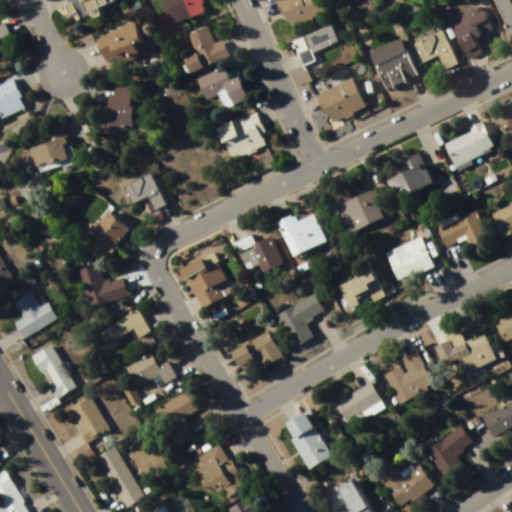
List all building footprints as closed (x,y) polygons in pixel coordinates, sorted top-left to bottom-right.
[(110,0),(111,2),(72,18),(64,0),(110,0)] [(158,0),(168,25),(204,11),(199,0),(158,0)] [(315,0),(320,10),(286,24),(276,0),(315,0)] [(511,15),(504,0),(488,0),(504,33),(511,29),(511,15)] [(477,48),(470,35),(486,27),(476,9),(446,24),(462,56),(470,52),(477,48)] [(130,18),(144,51),(111,65),(107,57),(99,61),(92,46),(88,36),(130,18)] [(325,22),(285,39),(293,58),(296,66),(311,60),(308,51),(333,40),(325,22)] [(224,56),(219,47),(215,37),(210,40),(203,24),(184,33),(192,52),(178,58),(185,74),(224,56)] [(450,59),(446,61),(440,63),(436,53),(417,61),(408,40),(437,28),(450,59)] [(412,74),(395,36),(366,50),(383,87),(410,75),(412,74)] [(243,99),(233,77),(222,82),(215,67),(192,78),(201,97),(211,92),(219,110),(243,99)] [(0,113),(22,104),(12,82),(9,75),(0,79),(0,113)] [(324,124),(362,106),(347,75),(309,94),(312,100),(324,124)] [(97,124),(136,124),(136,103),(125,103),(124,84),(97,84),(97,124)] [(260,129),(252,112),(251,109),(211,128),(219,143),(222,141),(229,157),(261,142),(256,133),(260,129)] [(499,118),(511,111),(511,139),(509,141),(499,118)] [(76,161),(57,168),(55,162),(33,170),(24,148),(43,141),(38,128),(60,119),(65,132),(76,161)] [(438,145),(466,131),(464,126),(469,123),(478,119),(491,146),(449,167),(438,145)] [(386,177),(403,169),(397,156),(415,148),(429,181),(395,196),(386,177)] [(161,201),(145,170),(118,184),(127,200),(141,193),(148,208),(156,204),(161,201)] [(369,188),(347,199),(343,190),(339,182),(320,192),(342,234),(382,213),(369,188)] [(487,210),(510,199),(506,191),(511,188),(511,231),(501,237),(487,210)] [(126,225),(104,208),(92,223),(78,221),(72,255),(89,258),(101,257),(120,233),(126,225)] [(441,243),(434,227),(439,224),(455,216),(472,208),(488,243),(473,250),(464,232),(441,243)] [(455,216),(452,211),(436,219),(439,224),(455,216)] [(272,221),(279,217),(290,212),(293,220),(308,213),(321,239),(288,255),(272,221)] [(230,241),(234,238),(246,232),(251,241),(264,234),(278,260),(248,276),(230,241)] [(393,276),(381,250),(417,233),(432,264),(419,269),(416,265),(393,276)] [(177,269),(209,251),(224,276),(214,282),(221,294),(200,307),(193,296),(177,269)] [(0,283),(11,276),(0,258),(0,283)] [(118,272),(106,278),(104,274),(99,276),(92,261),(73,269),(89,307),(126,291),(122,280),(118,272)] [(345,307),(334,283),(345,278),(348,285),(359,280),(355,273),(366,268),(371,279),(374,277),(381,292),(370,298),(366,290),(353,296),(356,302),(345,307)] [(291,344),(274,313),(316,288),(327,307),(303,321),(310,334),(291,344)] [(19,339),(56,317),(45,297),(35,303),(27,289),(10,299),(20,316),(9,323),(19,339)] [(492,322),(497,320),(495,317),(505,312),(504,308),(511,303),(511,331),(499,338),(492,322)] [(148,329),(134,336),(129,325),(112,334),(115,340),(108,343),(98,324),(136,305),(142,318),(148,329)] [(445,338),(443,333),(456,327),(461,339),(448,345),(445,338)] [(229,351),(266,329),(280,353),(263,364),(258,357),(239,368),(234,360),(229,351)] [(431,345),(445,338),(448,345),(461,339),(467,335),(469,340),(480,335),(491,357),(447,379),(431,345)] [(26,355),(48,341),(75,385),(52,399),(47,391),(43,384),(50,380),(43,369),(36,371),(26,355)] [(382,370),(396,362),(400,369),(403,368),(397,356),(413,347),(421,361),(417,363),(428,383),(398,400),(382,370)] [(176,376),(169,364),(165,356),(155,362),(147,348),(123,361),(135,382),(157,370),(164,383),(176,376)] [(326,396),(342,388),(345,393),(370,379),(385,407),(344,429),(326,396)] [(193,407),(181,387),(152,404),(175,443),(191,433),(185,423),(180,414),(193,407)] [(81,444),(107,427),(86,394),(66,407),(79,427),(73,431),(76,436),(81,444)] [(511,400),(511,429),(508,421),(488,431),(478,414),(510,397),(511,400)] [(282,422),(290,417),(293,415),(302,410),(310,423),(318,437),(330,457),(310,469),(301,453),(297,456),(287,438),(291,437),(282,422)] [(310,423),(317,418),(325,433),(318,437),(310,423)] [(415,441),(425,434),(430,441),(456,422),(467,437),(463,441),(448,451),(458,463),(440,476),(415,441)] [(213,442),(239,483),(210,501),(188,467),(198,461),(194,454),(213,442)] [(124,504),(141,494),(110,443),(93,453),(119,495),(124,504)] [(429,482),(415,462),(399,474),(388,458),(371,470),(397,506),(426,485),(429,482)] [(0,500),(3,507),(0,508),(0,511),(28,511),(8,472),(0,476),(0,500)] [(360,511),(368,507),(348,476),(334,485),(332,481),(318,489),(329,506),(339,499),(345,508),(347,511),(360,511)] [(251,511),(256,507),(251,499),(247,502),(242,495),(224,507),(227,511),(251,511)] [(162,511),(157,502),(137,511),(162,511)]
